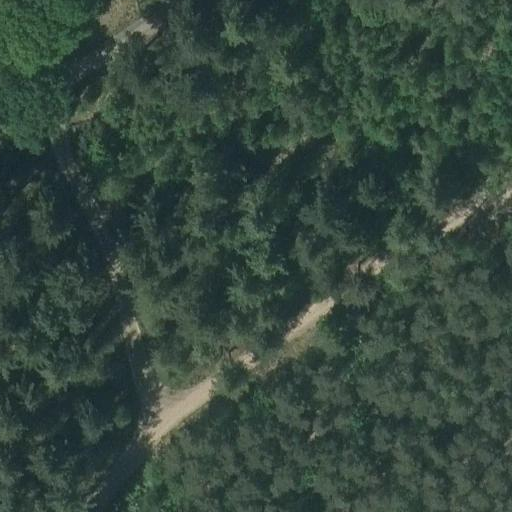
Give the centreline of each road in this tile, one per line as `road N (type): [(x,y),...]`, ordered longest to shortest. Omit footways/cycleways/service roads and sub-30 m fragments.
road 1 (track): [(93,511),(177,420),(238,371),(511,180)]
road 2 (track): [(0,48),(85,177),(113,235),(144,458)]
road 3 (track): [(0,143),(187,0)]
